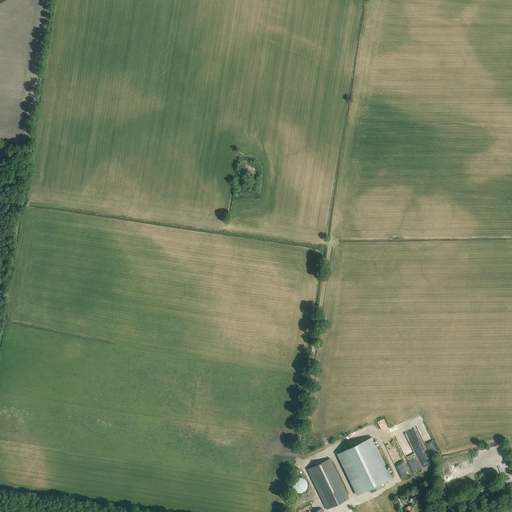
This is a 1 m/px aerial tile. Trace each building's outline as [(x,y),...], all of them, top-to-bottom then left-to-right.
[(379,422),(382,427),(388,424),(386,418),(379,422)] [(433,438),(426,426),(420,429),(418,426),(415,428),(418,433),(420,432),(423,437),(425,442),(433,438)] [(337,454),(356,495),(392,478),(372,437),(337,454)] [(326,509),(349,498),(330,458),(307,469),(326,509)] [(304,479),(302,477),(299,477),(297,477),(295,479),(293,480),(292,482),(292,485),(292,487),(293,490),(295,491),(297,492),(299,493),(302,492),(304,491),(306,490),(307,487),(307,485),(307,482),(306,480),(304,479)] [(396,499),(399,507),(404,505),(400,497),(396,499)]
